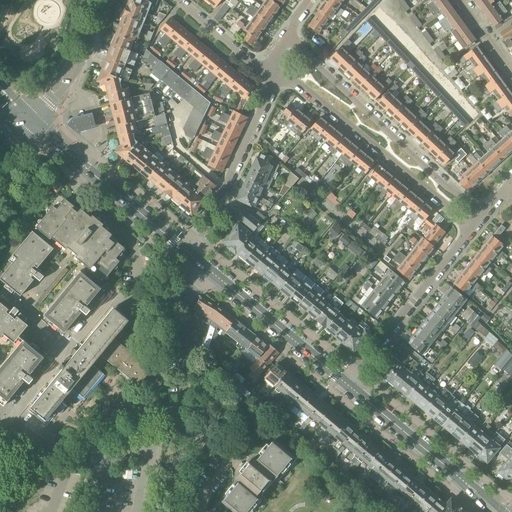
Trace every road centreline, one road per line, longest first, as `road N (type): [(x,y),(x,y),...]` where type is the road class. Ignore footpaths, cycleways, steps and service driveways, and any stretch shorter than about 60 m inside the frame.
road 1 (residential): [(135,300),(109,299),(10,418),(44,445),(89,458),(149,444)]
road 2 (residential): [(481,214),(290,38)]
road 3 (residential): [(277,68),(471,226)]
road 4 (residential): [(202,266),(200,240),(277,68)]
road 5 (residential): [(347,386),(471,226)]
road 6 (secondary): [(347,386),(202,266)]
road 7 (residential): [(135,300),(136,256),(79,198),(82,167)]
road 8 (secondary): [(202,266),(82,167)]
road 9 (residential): [(181,435),(188,302)]
road 10 (residential): [(277,68),(244,58),(175,0)]
